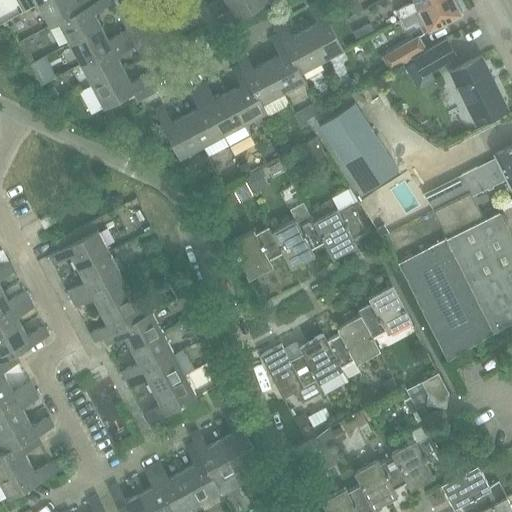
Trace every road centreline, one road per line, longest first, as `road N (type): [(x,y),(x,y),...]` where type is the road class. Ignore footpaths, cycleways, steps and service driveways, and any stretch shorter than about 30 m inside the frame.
road 1 (residential): [(299,511),(181,203),(152,178),(21,115)]
road 2 (residential): [(97,480),(32,359),(66,341),(0,217)]
road 3 (residential): [(228,55),(169,86),(123,0)]
